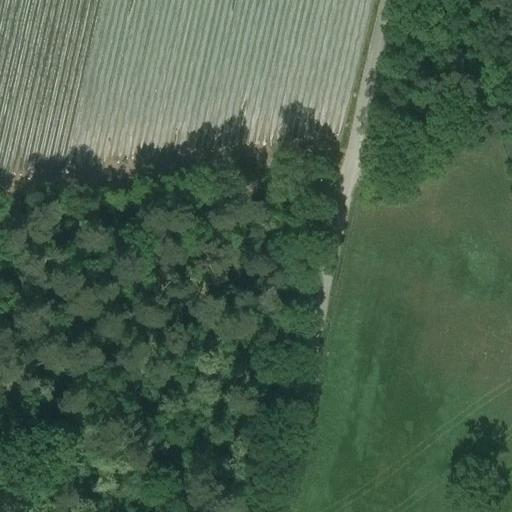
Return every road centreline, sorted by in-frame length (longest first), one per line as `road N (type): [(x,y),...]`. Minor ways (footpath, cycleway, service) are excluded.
road 1 (unclassified): [(274,511),(352,169)]
road 2 (unclassified): [(352,169),(392,0)]
road 3 (unclassified): [(511,102),(352,169)]
